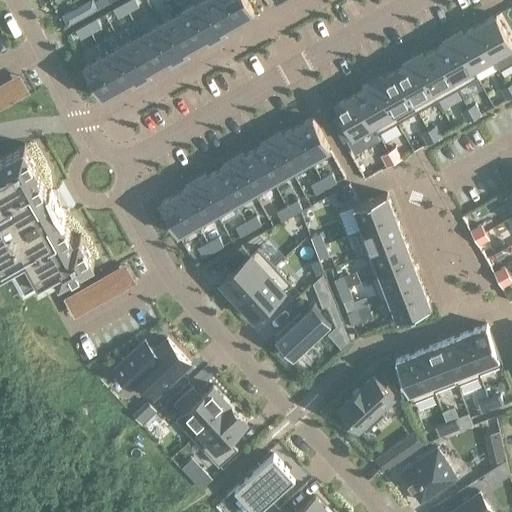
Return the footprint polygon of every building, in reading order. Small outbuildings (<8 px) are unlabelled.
[(83,0),(61,13),(66,21),(96,4),(93,0),(83,0)] [(126,0),(124,2),(129,10),(139,5),(136,0),(126,0)] [(221,0),(200,0),(198,1),(215,33),(234,22),(221,0)] [(221,0),(234,22),(254,11),(247,0),(221,0)] [(198,1),(179,12),(197,43),(215,33),(198,1)] [(124,2),(113,8),(118,16),(129,10),(124,2)] [(179,12),(160,23),(178,54),(197,43),(179,12)] [(511,42),(496,14),(475,25),(493,57),(499,69),(511,61),(511,42)] [(97,17),(86,23),(91,32),(101,26),(97,17)] [(86,23),(76,29),(80,37),(91,32),(86,23)] [(160,23),(141,33),(159,65),(178,54),(160,23)] [(475,25),(455,36),(478,76),(474,67),(493,57),(475,25)] [(141,33),(123,44),(140,75),(159,65),(141,33)] [(455,36),(435,48),(458,87),(478,76),(455,36)] [(123,44),(104,54),(121,86),(140,75),(123,44)] [(435,48),(416,59),(438,98),(458,87),(435,48)] [(121,86),(104,54),(84,65),(102,97),(121,86)] [(416,59),(396,70),(418,110),(438,98),(416,59)] [(396,70),(376,81),(398,121),(418,110),(396,70)] [(376,81),(356,92),(378,132),(398,121),(376,81)] [(511,95),(511,90),(508,84),(501,88),(507,98),(511,95)] [(373,124),(356,92),(335,104),(341,114),(332,119),(344,140),(373,124)] [(474,117),(481,113),(475,102),(468,106),(474,117)] [(474,117),(468,106),(461,110),(467,121),(474,117)] [(313,116),(293,127),(311,158),(330,147),(313,116)] [(434,139),(441,135),(435,125),(429,129),(434,139)] [(292,169),(311,158),(293,127),(274,138),(292,169)] [(434,139),(429,129),(422,132),(427,143),(434,139)] [(274,138),(255,148),(273,180),(292,169),(274,138)] [(81,232),(74,236),(63,215),(65,214),(64,212),(61,206),(60,204),(60,205),(56,198),(55,196),(52,190),(51,188),(49,190),(37,169),(39,168),(25,143),(0,156),(0,168),(1,171),(0,171),(0,261),(1,263),(0,263),(1,265),(1,264),(2,265),(13,258),(26,281),(54,266),(61,277),(95,258),(81,232)] [(396,147),(389,151),(395,161),(402,157),(396,147)] [(254,190),(273,180),(255,148),(237,159),(254,190)] [(388,165),(395,161),(389,151),(382,155),(388,165)] [(235,201),(254,190),(237,159),(218,169),(235,201)] [(216,211),(235,201),(218,169),(199,180),(216,211)] [(321,178),(326,186),(337,180),(332,172),(321,178)] [(321,178),(311,183),(316,192),(326,186),(321,178)] [(198,222),(216,211),(199,180),(180,190),(198,222)] [(178,233),(198,222),(180,190),(160,201),(178,233)] [(387,192),(354,205),(363,228),(396,215),(387,192)] [(298,199),(287,205),(292,214),(303,208),(298,199)] [(287,205),(277,211),(282,220),(292,214),(287,205)] [(257,214),(246,220),(251,229),(261,223),(257,214)] [(363,228),(356,231),(365,253),(405,238),(396,215),(363,228)] [(246,220),(236,226),(240,234),(251,229),(246,220)] [(482,223),(471,229),(475,237),(486,230),(482,223)] [(486,230),(475,237),(479,244),(490,237),(486,230)] [(320,232),(311,235),(315,246),(324,243),(320,232)] [(219,235),(208,241),(213,250),(224,244),(219,235)] [(405,238),(365,253),(373,275),(371,276),(414,260),(405,238)] [(208,241),(198,247),(203,256),(213,250),(208,241)] [(232,269),(221,280),(238,298),(275,264),(258,246),(251,252),(241,242),(223,260),(232,269)] [(324,243),(315,246),(320,258),(329,254),(324,243)] [(319,258),(311,261),(316,274),(324,271),(319,258)] [(414,260),(371,276),(380,299),(422,282),(414,260)] [(275,264),(238,298),(255,317),(292,283),(275,264)] [(505,265),(494,271),(498,278),(509,272),(505,265)] [(511,277),(509,272),(498,278),(502,286),(511,280),(511,277)] [(344,274),(335,277),(339,289),(348,285),(344,274)] [(326,277),(315,282),(319,292),(330,288),(326,277)] [(422,282),(380,299),(380,300),(385,298),(393,320),(398,319),(431,306),(422,282)] [(348,285),(339,289),(343,300),(353,296),(348,285)] [(313,302),(275,337),(294,357),(332,322),(313,302)] [(357,308),(348,311),(352,322),(361,319),(357,308)] [(487,323),(464,332),(480,374),(481,374),(480,372),(503,363),(500,356),(487,323)] [(464,332),(441,341),(458,383),(480,374),(464,332)] [(145,338),(113,367),(132,388),(140,380),(154,396),(191,362),(167,337),(154,349),(152,347),(149,350),(142,343),(146,339),(145,338)] [(441,341),(419,349),(435,392),(436,391),(435,389),(456,381),(457,383),(458,383),(441,341)] [(419,349),(396,358),(409,392),(412,401),(435,392),(419,349)] [(394,369),(386,372),(389,382),(397,379),(394,369)] [(375,373),(339,406),(359,427),(361,424),(366,430),(385,412),(380,407),(394,394),(375,373)] [(193,384),(174,401),(183,411),(176,418),(193,436),(230,402),(213,384),(202,394),(193,384)] [(500,393),(489,397),(492,407),(504,402),(500,393)] [(481,411),(492,407),(489,397),(478,402),(481,411)] [(230,402),(193,436),(219,465),(238,447),(229,437),(247,420),(230,402)] [(461,426),(458,417),(447,421),(450,431),(461,426)] [(436,426),(439,435),(450,431),(447,421),(436,426)] [(403,439),(391,447),(400,460),(412,451),(403,439)] [(506,457),(503,443),(489,447),(492,460),(506,457)] [(438,446),(401,470),(408,480),(407,481),(413,489),(414,489),(421,500),(457,476),(438,446)] [(227,496),(228,497),(236,488),(257,511),(295,476),(274,452),(227,496)] [(506,458),(494,465),(503,478),(510,473),(506,458)] [(191,476),(201,486),(212,477),(202,466),(191,476)] [(450,511),(490,511),(494,510),(480,490),(450,511)] [(331,511),(315,494),(296,511),(331,511)]
